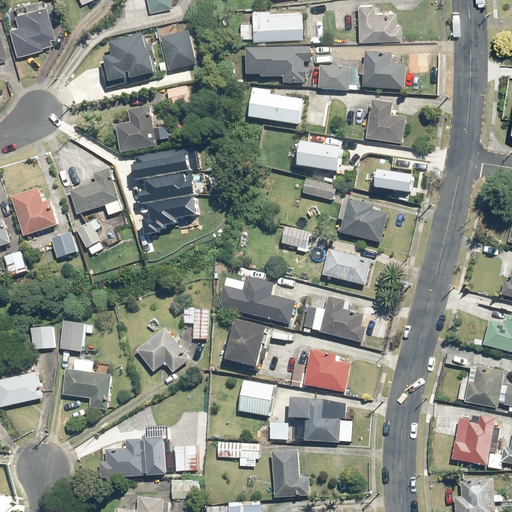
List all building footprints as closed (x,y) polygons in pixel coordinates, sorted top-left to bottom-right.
[(146,0),(148,9),(171,5),(169,0),(146,0)] [(356,5),(358,41),(399,39),(397,3),(356,5)] [(44,5),(13,14),(16,23),(7,26),(15,52),(50,42),(46,29),(50,28),(44,5)] [(250,12),(252,39),(301,36),(299,10),(250,12)] [(192,29),(165,35),(174,69),(200,63),(192,29)] [(104,62),(110,86),(161,73),(151,32),(115,41),(118,54),(107,57),(108,60),(104,62)] [(251,65),(250,75),(285,76),(286,82),(306,81),(306,76),(306,62),(313,62),(312,47),(248,50),(248,65),(251,65)] [(392,54),(367,53),(365,89),(407,92),(409,65),(391,64),(392,54)] [(320,67),(319,88),(350,89),(351,69),(320,67)] [(187,88),(169,91),(172,108),(190,105),(187,88)] [(255,92),(251,118),(300,125),(304,100),(255,92)] [(374,101),(373,114),(372,114),(369,140),(403,145),(406,118),(393,117),(395,104),(374,101)] [(128,112),(130,124),(117,126),(122,153),(157,148),(155,131),(156,131),(151,108),(128,112)] [(302,141),(299,164),(343,171),(347,147),(302,141)] [(137,164),(139,177),(194,169),(190,148),(138,156),(139,163),(137,164)] [(223,148),(203,150),(209,196),(229,194),(223,148)] [(382,170),(380,186),(415,190),(417,174),(382,170)] [(144,193),(145,202),(201,192),(199,178),(191,179),(190,172),(150,179),(152,191),(144,193)] [(72,189),(79,214),(122,202),(114,177),(72,189)] [(305,181),(302,192),(337,200),(339,189),(305,181)] [(53,201),(45,203),(41,190),(14,197),(17,211),(15,211),(23,237),(60,226),(53,201)] [(146,219),(149,233),(163,231),(162,228),(169,227),(168,223),(182,220),(182,217),(204,213),(201,195),(152,202),(154,217),(146,219)] [(352,202),(344,234),(381,244),(389,212),(352,202)] [(0,248),(11,246),(5,222),(0,222),(0,248)] [(92,223),(79,231),(88,246),(102,238),(92,223)] [(290,228),(285,243),(308,250),(312,235),(290,228)] [(74,233),(53,239),(58,258),(79,251),(74,233)] [(332,251),(326,275),(368,286),(374,262),(332,251)] [(29,273),(22,252),(6,257),(13,278),(29,273)] [(511,276),(507,275),(502,294),(511,296),(511,276)] [(227,283),(221,306),(294,326),(300,303),(275,296),(278,285),(247,278),(245,288),(227,283)] [(332,305),(324,333),(362,343),(369,315),(332,305)] [(311,307),(305,326),(316,329),(322,310),(311,307)] [(195,339),(208,340),(210,310),(197,309),(195,339)] [(493,320),(487,345),(501,348),(500,350),(511,352),(511,315),(508,315),(507,323),(493,320)] [(63,350),(82,353),(86,325),(67,323),(63,350)] [(230,363),(260,370),(269,330),(238,323),(230,363)] [(54,347),(52,327),(31,329),(33,349),(54,347)] [(167,328),(150,342),(149,340),(138,349),(155,372),(162,367),(170,377),(192,359),(167,328)] [(314,351),(307,387),(346,395),(354,359),(314,351)] [(298,365),(294,384),(303,386),(307,366),(298,365)] [(468,403),(499,408),(506,373),(474,367),(468,403)] [(111,377),(69,370),(65,397),(107,404),(111,377)] [(0,380),(0,382),(5,407),(44,399),(38,372),(0,380)] [(241,413),(271,419),(277,386),(247,381),(241,413)] [(293,399),(291,419),(309,421),(307,442),(341,445),(343,422),(324,420),(326,403),(293,399)] [(457,442),(453,459),(489,466),(499,419),(499,417),(482,414),(480,424),(470,422),(466,443),(457,442)] [(289,443),(290,424),(272,423),(271,442),(289,443)] [(165,450),(164,440),(128,442),(128,450),(105,450),(105,477),(166,477),(166,450),(165,450)] [(196,444),(177,445),(178,471),(198,470),(196,444)] [(220,445),(219,457),(260,459),(261,447),(220,445)] [(273,453),(277,497),(311,494),(310,478),(303,478),(300,450),(273,453)] [(456,480),(457,511),(496,511),(495,479),(456,480)] [(174,481),(174,500),(200,500),(200,481),(174,481)] [(115,508),(115,511),(161,511),(161,501),(139,500),(139,509),(115,508)]
